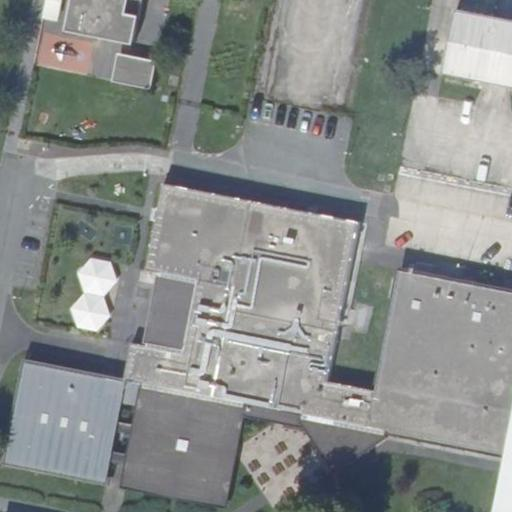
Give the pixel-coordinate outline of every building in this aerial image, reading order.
[(46,0),(43,20),(59,24),(64,0),(46,0)] [(73,0),(66,34),(135,47),(141,18),(143,0),(73,0)] [(511,23),(456,13),(444,76),(511,89),(511,23)] [(119,55),(113,83),(152,91),(157,63),(119,55)] [(142,345),(128,343),(120,384),(135,387),(245,409),(293,418),(337,476),(388,435),(365,431),(373,391),(325,382),(356,224),(159,184),(142,273),(157,276),(142,345)] [(511,417),(511,290),(398,268),(373,391),(365,431),(388,435),(504,457),(511,417)] [(120,384),(20,366),(2,466),(101,485),(120,384)] [(245,409),(135,387),(115,490),(225,511),(245,409)] [(511,511),(511,417),(504,457),(494,511),(511,511)]
